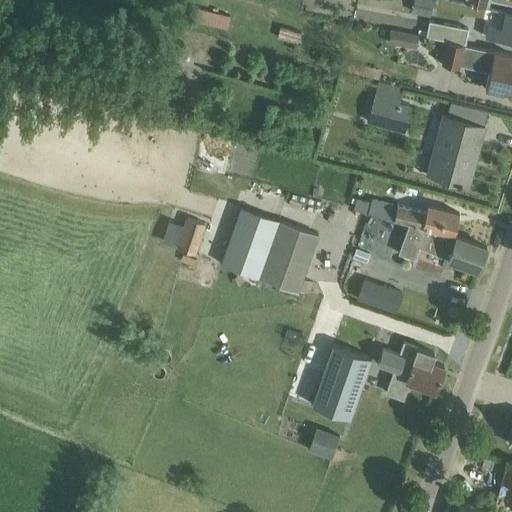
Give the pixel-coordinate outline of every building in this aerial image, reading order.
[(412,0),(410,12),(429,15),(431,0),(412,0)] [(193,9),(190,19),(206,23),(215,25),(217,14),(208,12),(193,9)] [(488,24),(485,36),(511,41),(511,13),(505,12),(501,28),(488,24)] [(428,18),(424,34),(434,36),(443,38),(465,43),(469,27),(428,18)] [(279,26),(276,37),(296,43),(299,33),(279,26)] [(388,30),(386,42),(396,44),(399,32),(388,30)] [(434,36),(432,44),(442,46),(443,38),(434,36)] [(511,61),(508,61),(509,53),(491,49),(490,49),(459,42),(446,39),(441,63),(458,67),(458,64),(486,70),(482,88),(501,92),(502,87),(511,89),(511,61)] [(392,125),(399,102),(374,95),(368,119),(392,125)] [(484,124),(444,113),(427,171),(468,182),(484,124)] [(355,197),(352,208),(393,218),(397,204),(371,197),(370,201),(355,197)] [(425,226),(453,234),(459,211),(427,203),(425,210),(397,203),(397,204),(393,218),(409,222),(425,226)] [(279,220),(240,206),(220,263),(297,291),(298,290),(303,292),(307,280),(302,278),(318,233),(279,219),(279,220)] [(187,217),(176,247),(193,253),(204,223),(187,217)] [(453,234),(425,226),(409,222),(398,252),(415,258),(419,247),(451,258),(450,261),(461,265),(462,263),(479,269),(485,245),(453,234)] [(355,248),(352,256),(365,261),(368,252),(355,248)] [(382,284),(376,302),(395,308),(401,291),(382,284)] [(382,347),(376,362),(393,368),(384,391),(403,398),(409,380),(434,389),(442,364),(431,360),(434,352),(416,346),(401,340),(397,352),(382,347)] [(333,343),(312,404),(350,417),(371,357),(333,343)] [(331,456),(338,435),(316,428),(309,448),(331,456)] [(511,459),(509,458),(501,481),(511,484),(511,459)] [(491,511),(493,509),(461,497),(455,511),(491,511)]
